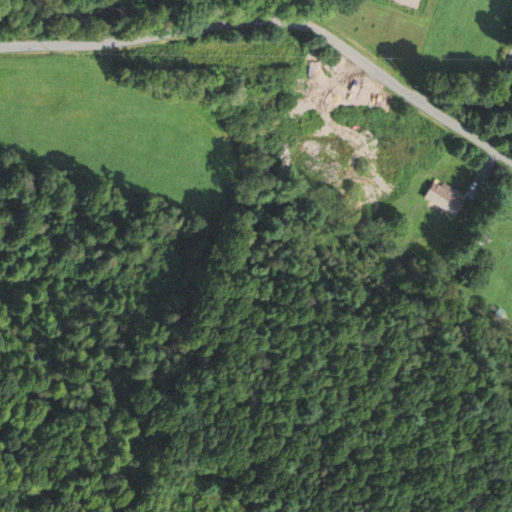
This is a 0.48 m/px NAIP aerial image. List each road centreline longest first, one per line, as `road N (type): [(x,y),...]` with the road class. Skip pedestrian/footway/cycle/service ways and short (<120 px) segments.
road 1 (residential): [(0,46),(297,22),(511,160)]
road 2 (residential): [(415,97),(486,101),(502,88),(511,56)]
